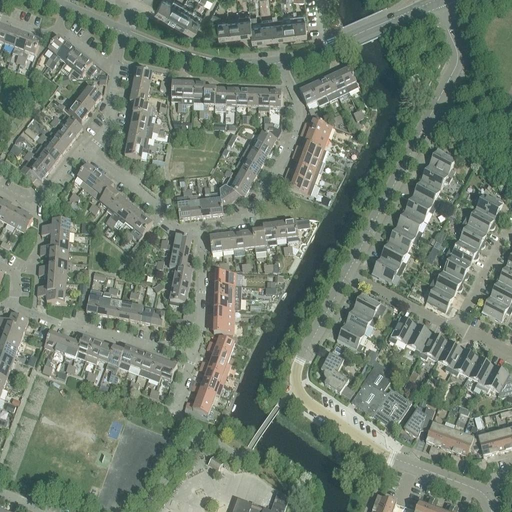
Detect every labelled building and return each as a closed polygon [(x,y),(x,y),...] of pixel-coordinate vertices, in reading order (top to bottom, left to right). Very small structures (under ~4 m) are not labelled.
[(152,0),(150,4),(157,8),(161,0),(152,0)] [(161,0),(154,12),(164,18),(172,5),(172,4),(163,0),(161,0)] [(164,18),(174,23),(183,7),(173,1),(172,4),(172,5),(164,18)] [(174,23),(183,28),(192,12),(183,7),(174,23)] [(192,12),(183,28),(193,34),(202,17),(198,15),(201,10),(195,7),(192,12)] [(305,15),(294,17),(296,37),(307,35),(305,15)] [(239,17),(239,21),(241,36),(252,35),(251,27),(251,19),(250,17),(250,16),(239,17)] [(252,35),(252,42),(264,40),(261,22),(257,22),(256,16),(250,17),(251,19),(251,27),(252,35)] [(230,37),(241,36),(239,21),(239,17),(228,18),(229,22),(230,37)] [(285,38),(296,37),(294,17),(283,18),(283,19),(285,38)] [(283,19),(272,20),(274,39),(285,38),(283,23),(283,19)] [(272,20),(261,22),(264,40),(274,39),(272,20)] [(219,38),(230,37),(229,22),(217,23),(219,38)] [(0,44),(5,46),(10,31),(0,27),(0,44)] [(5,46),(15,50),(20,35),(10,31),(5,46)] [(20,66),(30,39),(20,35),(15,50),(13,56),(19,58),(16,64),(20,66)] [(41,42),(30,39),(20,66),(25,67),(28,55),(35,58),(41,42)] [(48,52),(57,59),(67,46),(58,39),(48,52)] [(57,59),(65,66),(76,53),(67,46),(57,59)] [(70,77),(74,72),(84,60),(76,53),(65,66),(62,70),(70,77)] [(84,60),(74,72),(83,79),(93,67),(84,60)] [(434,64),(431,69),(437,72),(440,67),(434,64)] [(350,70),(339,75),(349,95),(359,91),(350,70)] [(137,72),(134,83),(150,86),(153,75),(137,72)] [(339,75),(330,80),(339,100),(349,95),(339,75)] [(421,79),(417,87),(427,92),(431,84),(421,79)] [(330,80),(320,84),(329,104),(339,100),(330,80)] [(134,83),(132,93),(148,96),(150,86),(134,83)] [(178,107),(183,107),(183,85),(172,84),(171,105),(178,105),(178,107)] [(310,89),(317,104),(319,109),(329,104),(320,84),(310,89)] [(187,107),(193,108),(193,107),(194,85),(183,85),(183,107),(187,107)] [(204,107),(204,102),(205,91),(205,88),(206,86),(194,85),(193,107),(204,107)] [(90,88),(83,97),(95,107),(102,99),(90,88)] [(211,88),(205,88),(205,91),(204,102),(204,107),(204,113),(204,120),(208,120),(208,114),(208,108),(215,108),(216,92),(211,91),(211,88)] [(306,108),(317,104),(310,89),(300,93),(306,108)] [(215,108),(226,108),(227,92),(216,92),(215,108)] [(226,108),(237,109),(237,92),(227,92),(226,108)] [(237,109),(248,109),(248,93),(237,92),(237,109)] [(130,104),(135,105),(136,105),(146,107),(148,96),(132,93),(130,104)] [(248,109),(259,109),(259,93),(248,93),(248,109)] [(259,109),(269,110),(270,94),(259,93),(259,109)] [(270,94),(269,110),(281,110),(281,94),(270,94)] [(83,97),(76,106),(89,116),(95,107),(83,97)] [(135,105),(133,116),(153,120),(155,109),(146,107),(136,105),(135,105)] [(89,116),(76,106),(69,115),(82,125),(89,116)] [(133,116),(131,126),(160,132),(160,128),(154,127),(156,120),(153,120),(133,116)] [(58,127),(63,130),(76,140),(83,131),(65,118),(61,123),(56,119),(53,122),(58,127)] [(312,128),(306,126),(303,132),(328,141),(332,129),(314,122),(312,128)] [(129,137),(149,141),(151,141),(152,135),(159,136),(160,132),(131,126),(129,137)] [(269,126),(269,133),(268,135),(278,140),(281,135),(281,129),(279,128),(275,127),(269,126)] [(63,130),(56,139),(69,149),(76,140),(63,130)] [(307,141),(305,145),(324,152),(328,141),(303,132),(301,138),(307,141)] [(263,135),(257,145),(271,152),(277,143),(263,135)] [(42,136),(40,139),(45,143),(62,157),(69,149),(56,139),(52,144),(47,140),(48,140),(42,136)] [(149,141),(129,137),(127,148),(155,153),(156,149),(148,147),(149,141)] [(252,142),(246,151),(266,162),(268,158),(270,159),(273,153),(271,152),(257,145),(252,142)] [(62,157),(45,143),(38,152),(56,166),(62,157)] [(297,148),(295,154),(324,165),(328,154),(324,152),(305,145),(303,150),(297,148)] [(155,153),(127,148),(125,159),(141,162),(142,155),(155,157),(155,153)] [(246,151),(241,160),(261,171),(266,162),(246,151)] [(26,156),(49,174),(56,166),(38,152),(34,157),(29,153),(26,156)] [(437,152),(429,168),(452,180),(456,174),(451,172),(456,162),(437,152)] [(299,163),(297,168),(321,177),(325,166),(324,165),(295,154),(293,161),(299,163)] [(49,174),(26,156),(24,160),(28,164),(20,174),(33,184),(37,179),(42,183),(49,174)] [(241,160),(236,170),(241,173),(255,181),(261,171),(241,160)] [(78,180),(86,187),(97,174),(88,167),(78,180)] [(289,171),(287,177),(317,188),(321,177),(297,168),(295,173),(289,171)] [(422,180),(421,183),(440,193),(445,184),(449,186),(452,180),(429,168),(426,174),(424,173),(422,174),(421,175),(420,177),(421,179),(422,180)] [(241,173),(236,182),(250,190),(255,181),(241,173)] [(86,187),(95,193),(105,181),(97,174),(86,187)] [(317,188),(287,177),(284,183),(290,186),(288,191),(313,200),(317,188)] [(250,190),(231,179),(225,189),(223,191),(232,205),(236,202),(239,197),(245,200),(250,190)] [(95,193),(103,200),(110,192),(114,188),(105,181),(95,193)] [(416,192),(413,198),(436,211),(439,205),(435,202),(440,193),(421,183),(419,186),(417,185),(416,186),(414,187),(414,189),(414,191),(416,192)] [(210,197),(210,202),(212,219),(223,217),(222,208),(228,207),(232,205),(223,191),(220,193),(220,195),(210,197)] [(100,204),(109,211),(119,199),(110,192),(103,200),(100,204)] [(480,202),(475,212),(494,222),(496,219),(498,219),(500,219),(501,217),(501,216),(501,214),(499,213),(503,206),(479,194),(476,200),(480,202)] [(406,211),(405,214),(424,224),(429,215),(433,217),(436,211),(413,198),(409,205),(408,204),(406,205),(404,206),(404,208),(405,210),(406,211)] [(106,225),(109,228),(117,218),(127,205),(119,199),(109,211),(107,214),(112,218),(106,225)] [(189,205),(188,199),(184,200),(184,199),(177,200),(179,222),(191,221),(189,205)] [(210,202),(200,204),(201,220),(212,219),(210,202)] [(12,205),(8,203),(0,216),(0,222),(7,226),(15,211),(10,209),(12,205)] [(200,204),(189,205),(191,221),(201,220),(200,204)] [(124,227),(126,225),(136,212),(127,205),(117,218),(109,228),(113,231),(119,223),(124,227)] [(20,214),(15,211),(7,226),(16,231),(26,213),(21,211),(20,214)] [(126,225),(134,231),(144,219),(136,212),(126,225)] [(466,219),(463,225),(486,237),(490,231),(492,232),(493,231),(495,230),(495,228),(494,226),(493,225),(494,222),(475,212),(470,221),(466,219)] [(30,215),(26,213),(16,231),(25,236),(33,221),(28,218),(30,215)] [(396,230),(420,242),(423,236),(419,233),(424,224),(405,214),(403,217),(401,216),(399,217),(398,218),(398,220),(398,222),(400,223),(396,230)] [(144,219),(134,231),(143,238),(153,226),(144,219)] [(291,224),(291,223),(290,222),(286,223),(285,224),(285,225),(287,241),(287,246),(297,245),(298,243),(298,240),(297,232),(310,230),(309,224),(296,226),(296,224),(291,224)] [(42,228),(42,233),(70,235),(71,224),(53,223),(52,228),(42,228)] [(285,225),(274,226),(276,242),(287,241),(285,225)] [(464,233),(459,243),(478,253),(480,250),(482,250),(484,250),(485,248),(485,246),(485,245),(483,243),(486,237),(463,225),(460,231),(464,233)] [(263,227),(264,233),(265,244),(266,244),(276,242),(274,226),(263,227)] [(390,242),(388,245),(407,255),(412,246),(417,248),(420,242),(396,230),(393,236),(391,235),(389,236),(388,237),(388,239),(388,241),(390,242)] [(52,238),(51,243),(69,245),(70,235),(42,233),(42,237),(52,238)] [(264,233),(253,234),(255,250),(256,255),(267,254),(266,244),(265,244),(264,233)] [(253,234),(242,235),(244,252),(255,250),(253,234)] [(242,235),(232,237),(234,253),(244,252),(242,235)] [(176,237),(174,248),(190,252),(192,241),(176,237)] [(232,237),(221,238),(223,254),(234,253),(232,237)] [(223,254),(221,238),(210,239),(212,255),(223,254)] [(69,245),(51,243),(51,249),(41,248),(41,253),(68,255),(69,245)] [(450,250),(447,256),(470,268),(473,262),(475,263),(477,262),(478,261),(479,259),(478,257),(477,256),(478,253),(459,243),(454,252),(450,250)] [(383,254),(380,260),(404,273),(407,266),(403,264),(407,255),(388,245),(387,248),(385,247),(383,248),(382,249),(381,251),(382,253),(383,254)] [(169,252),(168,258),(172,259),(188,262),(190,252),(174,248),(168,247),(167,252),(169,252)] [(68,255),(41,253),(40,258),(50,258),(50,264),(68,265),(68,255)] [(448,264),(443,274),(462,284),(463,281),(465,281),(467,281),(468,279),(469,278),(468,276),(467,274),(470,268),(447,256),(443,262),(448,264)] [(169,270),(176,272),(177,271),(185,273),(186,273),(191,274),(192,268),(187,267),(188,262),(172,259),(169,270)] [(404,273),(380,260),(377,267),(375,266),(373,267),(372,268),(372,270),(372,272),(374,273),(372,276),(391,286),(396,277),(400,279),(404,273)] [(68,265),(50,264),(49,269),(39,268),(39,273),(67,275),(71,275),(72,265),(68,265)] [(269,275),(273,274),(278,276),(279,274),(278,267),(268,268),(269,275)] [(498,283),(511,290),(511,270),(506,268),(503,274),(501,274),(499,274),(498,276),(498,278),(498,279),(500,281),(498,283)] [(176,272),(174,282),(190,285),(193,274),(191,274),(186,273),(185,273),(177,271),(176,272)] [(67,275),(39,273),(39,278),(49,279),(48,284),(66,285),(67,275)] [(462,284),(443,274),(438,283),(434,281),(431,287),(454,299),(457,293),(459,293),(461,293),(463,290),(462,288),(461,286),(462,284)] [(216,283),(216,288),(236,289),(236,276),(210,275),(210,283),(216,283)] [(190,285),(174,282),(172,292),(188,296),(190,285)] [(493,293),(490,299),(511,310),(511,290),(498,283),(497,286),(495,286),(493,286),(492,288),(491,290),(492,291),(493,293)] [(38,289),(38,294),(66,296),(66,285),(48,284),(48,289),(38,289)] [(454,299),(431,287),(427,293),(432,295),(426,305),(446,315),(454,299)] [(209,293),(209,300),(241,301),(242,289),(236,289),(216,288),(216,293),(209,293)] [(188,296),(172,292),(169,307),(179,309),(179,305),(186,307),(188,296)] [(87,315),(98,317),(102,295),(95,294),(91,293),(87,315)] [(66,296),(38,294),(37,298),(47,299),(47,305),(65,306),(66,296)] [(98,317),(108,319),(113,297),(108,296),(102,295),(98,317)] [(381,306),(362,296),(353,312),(377,324),(380,318),(376,316),(381,306)] [(511,314),(511,310),(490,299),(482,315),(501,325),(506,315),(510,317),(511,314)] [(215,312),(235,313),(241,313),(241,301),(209,300),(209,306),(215,307),(215,312)] [(108,319),(119,321),(122,305),(111,303),(108,319)] [(133,307),(122,305),(119,321),(130,323),(133,307)] [(130,323),(140,325),(144,310),(133,307),(130,323)] [(154,312),(144,310),(140,325),(151,328),(154,312)] [(165,314),(154,312),(151,328),(162,330),(165,314)] [(235,313),(215,312),(215,317),(208,317),(208,324),(234,325),(235,313)] [(377,324),(353,312),(350,318),(348,317),(345,319),(345,323),(347,324),(345,327),(364,337),(369,328),(373,330),(377,324)] [(0,320),(0,324),(25,333),(29,323),(12,317),(10,323),(0,319),(0,320)] [(397,342),(406,347),(417,328),(414,327),(414,325),(414,323),(412,322),(410,321),(409,322),(407,323),(401,320),(388,343),(395,347),(397,342)] [(0,329),(6,332),(5,337),(21,343),(25,333),(0,324),(0,329)] [(234,325),(208,324),(208,330),(214,331),(214,336),(234,337),(234,325)] [(364,337),(345,327),(344,330),(342,329),(340,330),(339,331),(338,333),(339,335),(340,336),(337,343),(360,355),(364,349),(359,346),(364,337)] [(414,356),(420,359),(432,336),(426,333),(426,331),(426,329),(424,328),(423,327),(421,328),(419,330),(417,328),(406,347),(416,352),(414,356)] [(44,350),(55,353),(61,338),(50,334),(44,350)] [(428,358),(437,363),(448,344),(445,343),(445,341),(445,339),(443,338),(441,337),(439,338),(438,339),(432,336),(420,359),(426,363),(428,358)] [(0,340),(0,345),(18,353),(21,343),(5,337),(3,342),(0,340)] [(55,353),(65,357),(71,342),(61,338),(55,353)] [(76,361),(76,359),(78,354),(81,346),(83,340),(77,338),(75,344),(71,342),(65,357),(76,361)] [(76,359),(86,363),(94,343),(83,339),(83,340),(81,346),(78,354),(76,359)] [(210,344),(208,348),(231,356),(235,345),(220,340),(217,346),(210,344)] [(86,363),(96,366),(98,362),(104,347),(94,343),(86,363)] [(445,373),(451,376),(463,352),(457,349),(457,347),(457,345),(455,344),(454,344),(452,344),(451,346),(448,344),(437,363),(447,368),(445,373)] [(0,356),(14,362),(18,353),(0,345),(0,356)] [(98,362),(108,366),(114,350),(104,347),(98,362)] [(214,355),(212,361),(227,366),(231,356),(208,348),(207,352),(214,355)] [(119,369),(121,364),(120,364),(124,354),(125,351),(119,349),(118,352),(114,350),(108,366),(106,371),(108,372),(111,377),(109,383),(113,384),(115,378),(119,370),(119,369)] [(119,370),(129,374),(136,353),(126,349),(125,351),(124,354),(120,364),(121,364),(119,369),(119,370)] [(459,375),(468,380),(478,361),(476,359),(476,357),(476,355),(474,354),(472,354),(471,354),(469,356),(463,352),(451,376),(457,379),(459,375)] [(139,377),(141,372),(146,357),(136,353),(129,374),(139,377)] [(0,367),(11,372),(14,362),(0,356),(0,367)] [(139,377),(149,381),(157,360),(146,357),(141,372),(139,377)] [(341,395),(346,389),(349,384),(338,376),(344,364),(330,357),(321,373),(325,375),(324,377),(324,378),(324,379),(325,381),(325,382),(327,383),(324,386),(340,397),(341,395)] [(149,381),(159,385),(161,379),(167,364),(157,360),(149,381)] [(475,389),(482,392),(494,369),(488,365),(488,363),(488,362),(486,360),(484,360),(483,361),(481,362),(478,361),(468,380),(478,385),(475,389)] [(202,364),(201,368),(228,378),(232,368),(227,366),(212,361),(210,367),(202,364)] [(167,364),(161,379),(172,383),(177,368),(167,364)] [(0,378),(7,381),(11,372),(0,367),(0,378)] [(207,375),(204,381),(224,388),(228,378),(201,368),(199,372),(207,375)] [(494,369),(482,392),(488,395),(490,391),(500,396),(498,399),(502,401),(511,398),(511,383),(507,382),(510,377),(507,375),(507,373),(507,372),(505,370),(503,370),(501,370),(500,372),(494,369)] [(195,384),(193,388),(216,397),(221,398),(224,388),(204,381),(202,387),(195,384)] [(374,418),(377,413),(387,399),(386,399),(366,385),(352,405),(373,420),(374,418)] [(199,395),(197,401),(212,407),(216,397),(193,388),(192,393),(199,395)] [(353,393),(346,389),(341,395),(348,400),(353,393)] [(391,423),(398,427),(412,406),(391,392),(386,399),(387,399),(377,413),(374,418),(377,420),(380,422),(380,423),(381,423),(386,427),(387,427),(390,422),(391,423)] [(212,407),(197,401),(195,407),(187,405),(186,409),(193,411),(193,412),(208,417),(212,407)] [(405,432),(418,441),(422,430),(428,432),(435,414),(426,410),(423,418),(417,414),(405,432)] [(460,410),(458,415),(468,418),(470,414),(460,410)] [(426,444),(436,448),(443,429),(433,426),(426,444)] [(436,448),(446,452),(453,433),(443,429),(436,448)] [(511,439),(510,431),(499,434),(504,454),(511,451),(511,439)] [(463,437),(453,433),(446,452),(456,456),(463,437)] [(499,434),(489,437),(494,456),(504,454),(499,434)] [(467,460),(470,452),(474,441),(463,437),(456,456),(467,460)] [(494,456),(489,437),(474,441),(470,452),(473,453),(481,451),(483,459),(494,456)] [(209,466),(219,473),(223,466),(213,459),(209,466)] [(271,511),(284,511),(290,499),(278,495),(271,511)] [(374,509),(381,511),(394,511),(397,506),(378,499),(374,509)] [(266,511),(236,501),(232,511),(266,511)]
